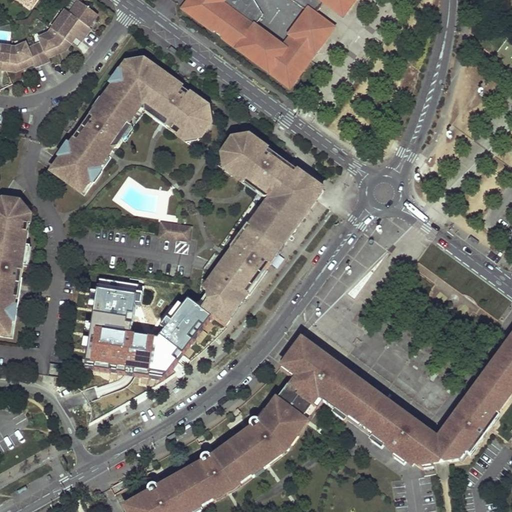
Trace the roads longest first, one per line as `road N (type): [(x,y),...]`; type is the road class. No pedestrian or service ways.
road 1 (residential): [(290,316),(435,413),(511,315)]
road 2 (residential): [(371,179),(135,5)]
road 3 (tertiary): [(91,469),(220,390),(290,316)]
road 4 (tertiary): [(394,177),(432,85),(449,0)]
road 5 (residential): [(0,100),(44,97),(73,82),(135,5)]
road 6 (residential): [(398,204),(511,288)]
road 7 (tertiary): [(290,316),(371,205)]
road 8 (residential): [(91,469),(48,396),(0,383)]
